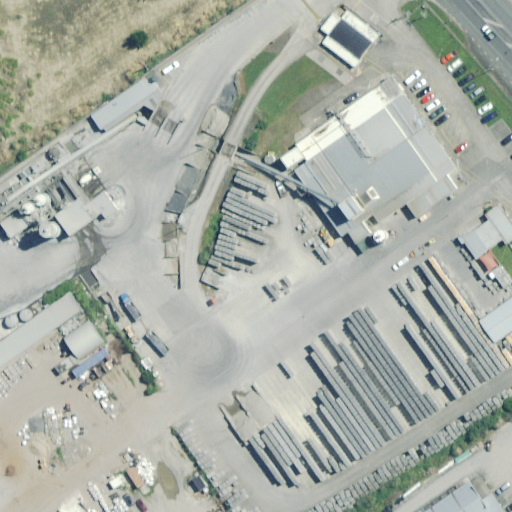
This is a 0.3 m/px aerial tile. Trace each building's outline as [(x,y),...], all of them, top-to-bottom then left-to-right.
[(342,17),(334,11),(321,28),(329,34),(342,17)] [(390,41),(355,16),(336,42),(371,67),(390,41)] [(162,82),(174,73),(166,63),(154,72),(162,82)] [(151,86),(145,77),(91,116),(102,131),(104,129),(106,132),(162,93),(155,83),(151,86)] [(397,95),(300,166),(367,257),(464,187),(397,95)] [(73,236),(96,220),(95,219),(102,213),(107,220),(120,210),(106,190),(86,204),(83,199),(59,216),(73,236)] [(34,223),(24,210),(3,224),(13,238),(34,223)] [(56,239),(57,238),(58,238),(59,237),(60,237),(61,236),(62,234),(62,233),(63,232),(63,230),(63,229),(62,227),(62,226),(61,225),(60,224),(59,223),(57,222),(56,222),(54,222),(53,222),(51,222),(50,223),(49,224),(48,225),(47,226),(46,227),(46,229),(46,230),(46,232),(46,233),(47,234),(48,236),(49,237),(50,238),(52,238),(53,239),(55,239),(56,239)] [(511,251),(511,230),(508,225),(480,246),(494,265),(511,251)] [(511,282),(511,280),(502,266),(493,272),(504,288),(511,282)] [(0,347),(0,374),(83,315),(70,297),(0,347)] [(511,317),(501,325),(511,340),(511,317)] [(103,342),(89,322),(65,339),(79,358),(103,342)] [(119,363),(107,345),(73,369),(79,377),(93,368),(99,377),(119,363)] [(195,463),(182,443),(139,472),(153,492),(195,463)] [(94,511),(110,502),(97,482),(75,496),(78,500),(60,511),(94,511)] [(438,511),(490,511),(472,487),(438,511)]
